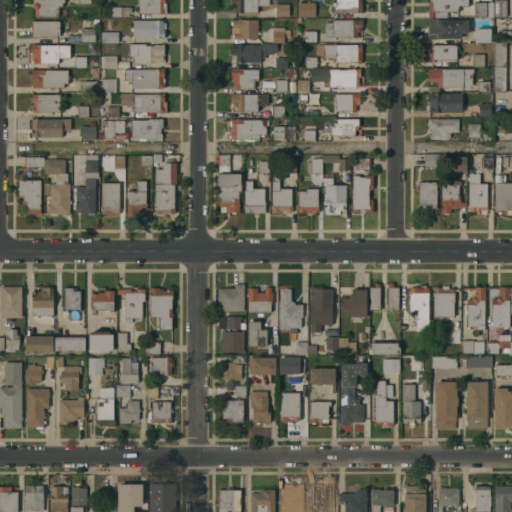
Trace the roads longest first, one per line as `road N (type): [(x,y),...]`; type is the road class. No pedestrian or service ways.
road 1 (residential): [(511,455),(0,459)]
road 2 (residential): [(200,0),(199,511)]
road 3 (tertiary): [(511,251),(0,250)]
road 4 (residential): [(396,0),(397,252)]
road 5 (residential): [(0,0),(0,250)]
